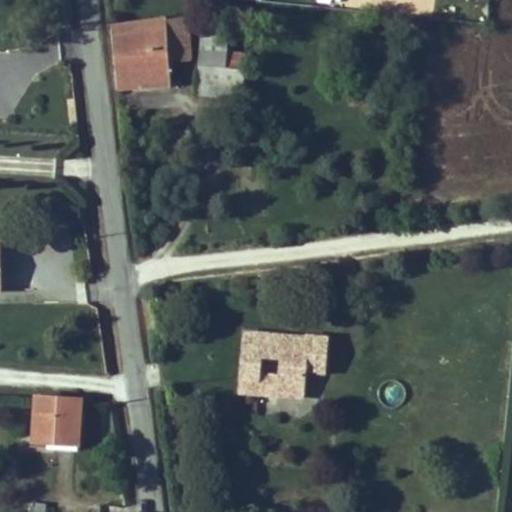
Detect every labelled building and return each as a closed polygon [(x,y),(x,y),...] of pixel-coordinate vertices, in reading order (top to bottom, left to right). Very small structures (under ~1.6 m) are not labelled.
[(192,60),(188,17),(114,27),(120,88),(172,83),(171,62),(192,60)] [(242,99),(247,57),(226,54),(228,38),(212,35),(212,30),(204,30),(199,94),(242,99)] [(263,371),(247,330),(241,390),(263,371)] [(402,404),(406,385),(383,380),(378,400),(402,404)] [(79,437),(82,398),(39,395),(36,440),(49,441),(50,434),(79,437)] [(79,437),(50,434),(49,441),(48,446),(79,450),(79,437)]
